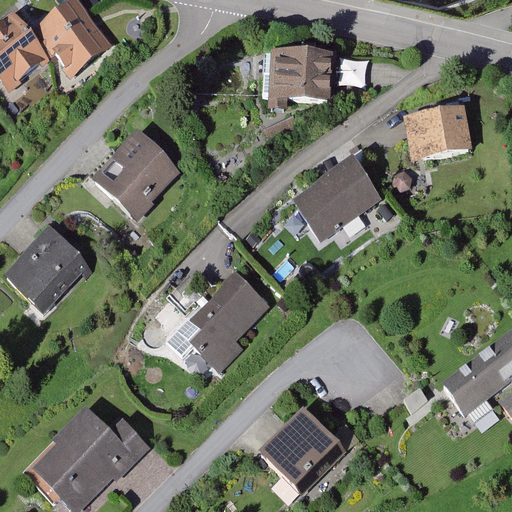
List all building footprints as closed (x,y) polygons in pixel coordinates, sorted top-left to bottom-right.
[(71,18),(30,51),(49,74),(67,97),(108,64),(71,18)] [(7,33),(0,38),(0,103),(5,110),(49,74),(30,51),(25,54),(7,33)] [(298,76),(260,74),(259,115),(329,117),(331,67),(298,66),(298,76)] [(460,126),(397,138),(406,180),(468,168),(460,126)] [(282,136),(260,146),(268,164),(290,154),(282,136)] [(133,151),(88,200),(131,239),(176,190),(133,151)] [(349,178),(287,220),(315,261),(377,219),(349,178)] [(47,245),(0,293),(0,294),(38,331),(85,283),(47,245)] [(187,364),(215,391),(239,365),(232,359),(264,325),(229,292),(211,311),(188,335),(184,339),(182,337),(161,359),(177,375),(187,364)] [(211,311),(193,293),(169,317),(188,335),(211,311)] [(511,439),(511,357),(507,351),(437,403),(460,433),(506,397),(511,404),(495,417),(511,441),(511,439)] [(436,434),(414,406),(376,436),(397,464),(436,434)] [(298,426),(254,470),(295,511),(296,511),(340,468),(298,426)] [(59,462),(32,490),(55,511),(90,511),(119,482),(126,488),(149,464),(121,437),(107,452),(82,428),(53,457),(59,462)]
